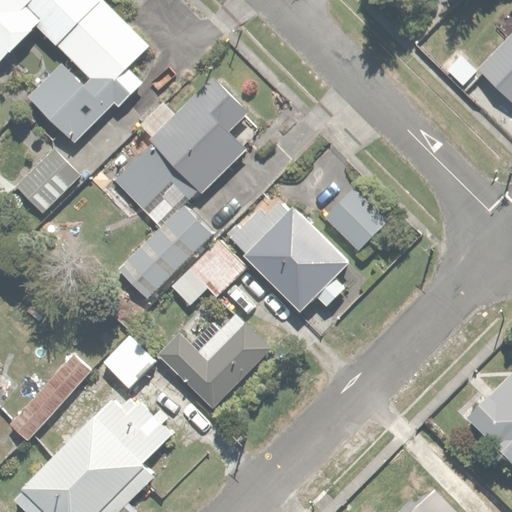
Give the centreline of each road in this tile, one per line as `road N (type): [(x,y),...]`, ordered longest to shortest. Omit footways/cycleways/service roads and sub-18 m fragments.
road 1 (residential): [(239,511),(511,238)]
road 2 (residential): [(511,227),(281,0)]
